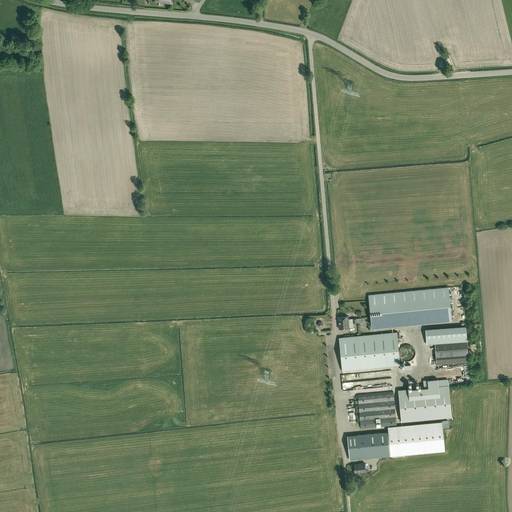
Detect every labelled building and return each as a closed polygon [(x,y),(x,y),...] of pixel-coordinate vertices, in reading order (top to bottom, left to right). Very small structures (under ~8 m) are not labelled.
[(447,287),(368,295),(371,329),(451,321),(447,287)] [(349,328),(348,316),(338,317),(339,328),(349,328)] [(427,344),(435,343),(467,341),(465,326),(425,329),(427,344)] [(397,331),(339,336),(341,370),(400,364),(397,331)] [(467,341),(435,343),(435,353),(467,350),(467,341)] [(468,353),(435,355),(436,365),(468,362),(468,353)] [(452,417),(448,379),(438,380),(438,379),(423,380),(424,387),(398,389),(401,422),(452,417)] [(388,426),(396,425),(396,416),(393,391),(358,394),(360,419),(361,428),(388,426)] [(442,421),(388,427),(390,455),(445,450),(442,421)] [(349,459),(389,456),(387,432),(347,436),(349,459)] [(360,464),(354,464),(354,472),(365,471),(364,463),(360,463),(360,464)]
